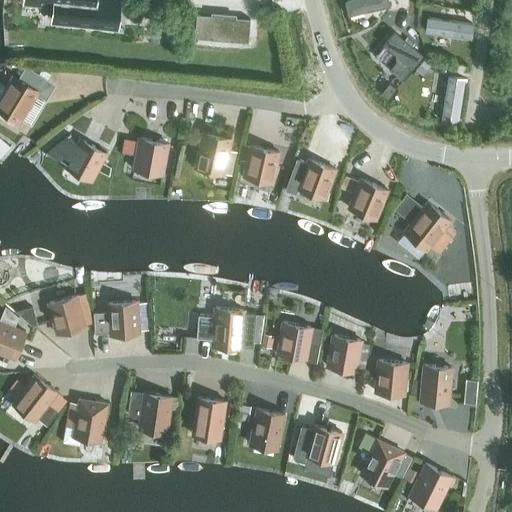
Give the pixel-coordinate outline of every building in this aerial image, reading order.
[(113,34),(117,2),(102,0),(20,0),(20,8),(50,11),(48,27),(113,34)] [(348,0),(352,11),(390,0),(348,0)] [(427,13),(426,31),(474,33),(475,16),(427,13)] [(234,20),(234,17),(209,15),(209,18),(196,16),(194,40),(246,44),(248,21),(234,20)] [(393,31),(383,43),(399,56),(389,68),(402,78),(422,54),(393,31)] [(423,58),(416,67),(422,73),(430,64),(423,58)] [(450,70),(441,117),(459,120),(468,73),(450,70)] [(40,71),(37,76),(45,81),(48,76),(40,71)] [(35,93),(10,78),(4,88),(0,85),(0,108),(19,120),(35,93)] [(388,82),(380,92),(387,97),(395,87),(388,82)] [(233,174),(238,151),(229,149),(231,138),(203,132),(195,167),(223,173),(224,172),(233,174)] [(77,143),(67,137),(70,135),(69,134),(44,154),(45,155),(51,150),(64,157),(60,164),(64,166),(90,180),(97,168),(101,161),(105,153),(79,139),(77,143)] [(122,150),(135,153),(138,139),(124,137),(122,150)] [(138,138),(138,139),(135,153),(132,169),(161,174),(167,143),(138,138)] [(250,146),(243,144),(240,160),(246,161),(243,175),(272,182),(279,151),(250,145),(250,146)] [(297,157),(284,189),(295,193),(297,188),(324,198),(335,169),(308,158),(307,160),(297,157)] [(101,161),(97,168),(109,175),(111,166),(101,161)] [(340,186),(355,192),(359,180),(345,174),(340,186)] [(355,192),(348,207),(375,219),(387,190),(360,178),(359,180),(355,192)] [(450,220),(427,202),(403,231),(426,250),(430,245),(439,253),(456,231),(447,224),(450,220)] [(83,293),(75,295),(84,326),(91,324),(83,293)] [(55,333),(84,326),(75,295),(47,303),(55,333)] [(136,304),(136,301),(106,303),(107,310),(93,311),(94,332),(108,331),(109,334),(138,333),(137,319),(136,304)] [(33,325),(38,323),(32,305),(15,310),(33,325)] [(243,310),(214,307),(213,316),(197,315),(195,338),(211,339),(210,345),(240,348),(240,343),(251,344),(251,340),(253,312),(243,311),(243,310)] [(253,312),(251,340),(259,341),(262,313),(253,312)] [(0,353),(14,359),(25,332),(0,322),(0,353)] [(305,358),(310,327),(281,322),(276,353),(305,358)] [(263,331),(260,343),(270,345),(273,333),(263,331)] [(355,371),(355,367),(360,344),(360,340),(331,334),(326,365),(355,371)] [(50,336),(38,348),(61,369),(72,357),(50,336)] [(360,344),(355,367),(363,368),(368,345),(360,344)] [(403,394),(406,362),(377,360),(374,391),(403,394)] [(448,402),(451,367),(422,364),(418,400),(448,402)] [(46,425),(57,411),(47,404),(56,392),(33,374),(24,386),(18,394),(11,403),(34,421),(36,418),(46,425)] [(476,394),(477,379),(465,378),(464,393),(476,394)] [(15,379),(9,387),(18,394),(24,386),(15,379)] [(142,392),(137,428),(166,432),(170,408),(171,396),(142,392)] [(171,396),(170,408),(178,409),(180,395),(172,394),(171,396)] [(219,438),(225,401),(196,396),(190,434),(219,438)] [(66,422),(62,442),(78,445),(79,437),(100,441),(107,403),(78,398),(73,423),(66,422)] [(235,417),(237,404),(229,403),(227,416),(235,417)] [(248,419),(250,408),(240,406),(238,417),(248,419)] [(277,449),(284,414),(255,408),(248,443),(277,449)] [(296,442),(292,457),(303,460),(305,455),(333,462),(341,432),(313,424),(299,421),(294,441),(296,442)] [(365,433),(359,445),(370,451),(376,439),(365,433)] [(402,452),(376,439),(359,472),(386,485),(392,472),(402,452)] [(402,452),(392,472),(400,476),(410,456),(402,452)] [(435,508),(451,476),(424,463),(408,495),(435,508)] [(418,471),(407,466),(402,477),(413,482),(418,471)]
